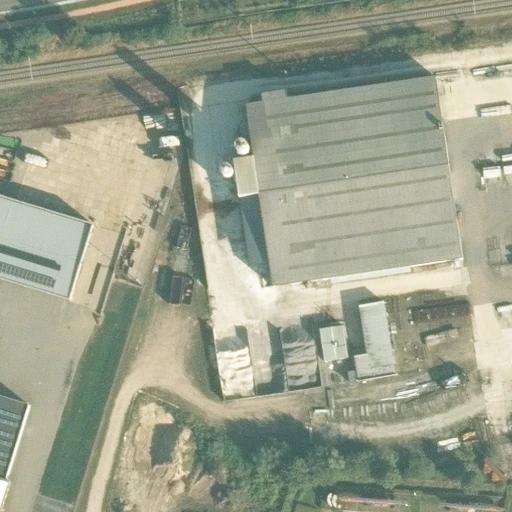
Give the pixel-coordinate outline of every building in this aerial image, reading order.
[(463,268),(437,83),(254,108),(279,293),(463,268)] [(0,200),(0,280),(66,301),(89,228),(0,200)] [(411,296),(361,304),(368,353),(356,355),(360,379),(423,369),(411,296)] [(321,327),(325,361),(350,358),(346,324),(321,327)] [(31,408),(0,397),(0,511),(1,511),(11,482),(7,481),(31,408)]
